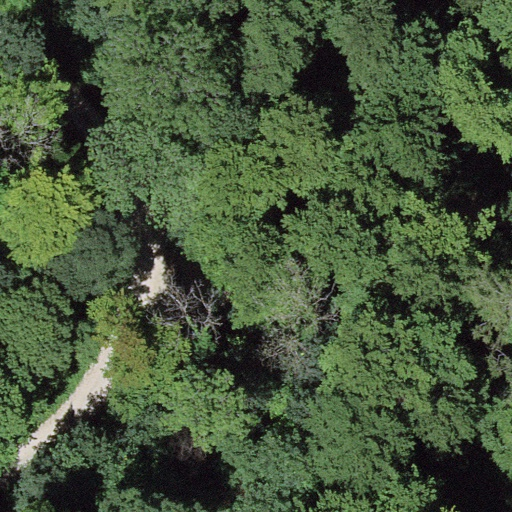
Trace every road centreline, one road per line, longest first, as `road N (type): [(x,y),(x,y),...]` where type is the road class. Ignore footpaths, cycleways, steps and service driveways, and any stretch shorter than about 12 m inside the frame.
road 1 (track): [(127,340),(383,232),(511,213)]
road 2 (track): [(0,42),(77,98),(109,139),(140,232)]
road 3 (track): [(0,472),(57,436),(90,401),(127,340)]
